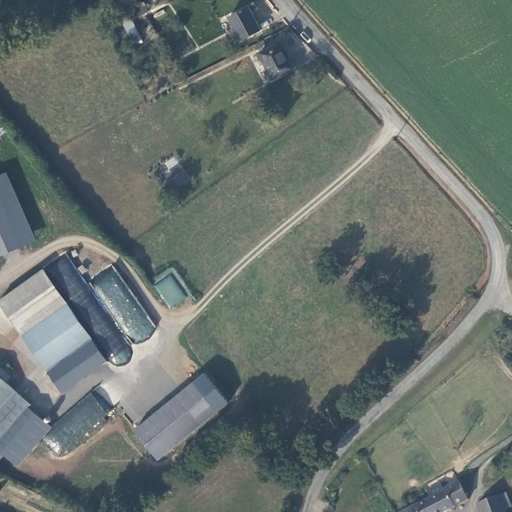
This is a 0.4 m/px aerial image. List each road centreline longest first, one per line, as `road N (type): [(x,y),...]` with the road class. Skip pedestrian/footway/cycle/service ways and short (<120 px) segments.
road 1 (unclassified): [(495,280),(495,245),(474,211),(284,0)]
road 2 (unclassified): [(305,511),(343,441),(455,338),(495,280)]
